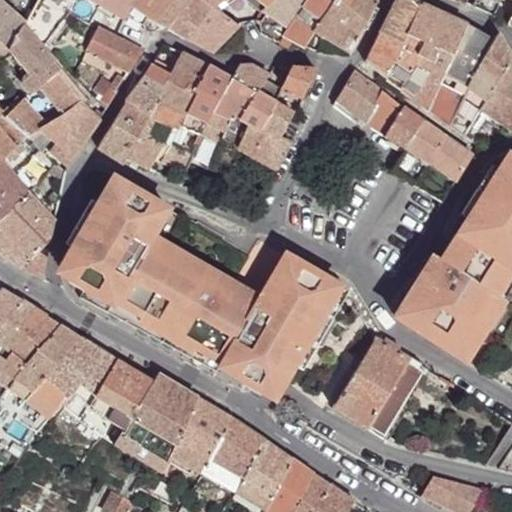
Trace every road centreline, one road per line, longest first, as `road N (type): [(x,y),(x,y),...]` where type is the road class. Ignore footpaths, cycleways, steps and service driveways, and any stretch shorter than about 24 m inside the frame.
road 1 (residential): [(86,153),(161,36),(217,59),(349,63)]
road 2 (residential): [(245,409),(292,400),(392,455),(511,482)]
road 3 (residential): [(50,300),(245,409)]
road 4 (residential): [(245,409),(411,511)]
road 5 (residential): [(259,229),(86,153)]
road 6 (residential): [(259,229),(349,63)]
road 7 (residential): [(383,306),(481,157)]
road 8 (residential): [(511,408),(386,330),(383,306)]
road 9 (residential): [(349,63),(481,157)]
road 10 (residential): [(50,300),(86,153)]
road 11 (residential): [(383,306),(259,229)]
